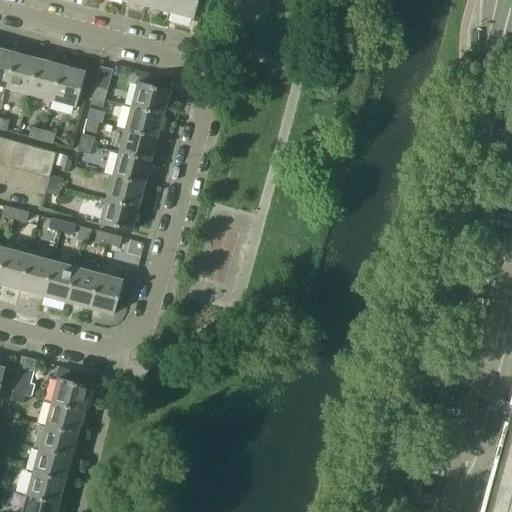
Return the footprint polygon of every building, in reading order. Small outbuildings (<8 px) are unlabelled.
[(168,13),(171,0),(145,0),(144,7),(168,13)] [(192,20),(197,0),(171,0),(168,13),(192,20)] [(0,87),(4,89),(13,54),(0,50),(0,87)] [(27,95),(37,61),(13,54),(4,89),(27,95)] [(50,101),(60,67),(37,61),(27,95),(50,101)] [(74,108),(83,73),(60,67),(50,101),(74,108)] [(99,67),(93,88),(105,91),(111,70),(99,67)] [(161,116),(167,92),(136,84),(129,108),(161,116)] [(103,101),(105,91),(93,88),(90,97),(103,101)] [(101,108),(103,101),(90,97),(88,105),(101,108)] [(154,139),(161,116),(129,108),(123,131),(154,139)] [(40,141),(42,131),(29,128),(26,138),(40,141)] [(51,144),(53,134),(42,131),(40,141),(51,144)] [(148,162),(154,139),(123,131),(117,154),(148,162)] [(90,147),(93,138),(81,135),(78,144),(90,147)] [(0,165),(2,166),(9,141),(0,138),(0,165)] [(13,169),(20,144),(9,141),(2,166),(13,169)] [(25,172),(31,147),(20,144),(13,169),(25,172)] [(88,155),(90,147),(78,144),(76,151),(88,155)] [(35,175),(42,150),(31,147),(25,172),(35,175)] [(49,175),(55,153),(42,150),(35,175),(48,178),(49,175)] [(142,186),(148,162),(117,154),(111,177),(142,186)] [(59,188),(61,179),(49,175),(48,178),(46,185),(59,188)] [(136,209),(142,186),(111,177),(105,200),(136,209)] [(57,196),(59,188),(46,185),(44,193),(57,196)] [(129,232),(136,209),(105,200),(98,224),(129,232)] [(13,220),(15,210),(3,207),(0,216),(13,220)] [(25,223),(27,213),(15,210),(13,220),(25,223)] [(60,232),(62,222),(50,219),(47,229),(60,232)] [(72,235),(74,226),(62,222),(60,232),(72,235)] [(106,244),(108,235),(96,232),(94,241),(106,244)] [(118,248),(121,238),(108,235),(106,244),(118,248)] [(0,285),(19,290),(29,256),(5,250),(0,267),(0,285)] [(42,297),(51,262),(29,256),(19,290),(42,297)] [(65,303),(74,269),(51,262),(42,297),(65,303)] [(88,309),(97,275),(74,269),(65,303),(88,309)] [(112,316),(121,281),(97,275),(88,309),(112,316)] [(17,369),(11,392),(24,395),(29,397),(33,385),(30,384),(33,373),(36,361),(21,357),(17,369)] [(56,379),(50,402),(82,411),(88,388),(78,385),(81,375),(56,368),(54,377),(57,378),(57,379),(56,379)] [(21,404),(24,395),(11,392),(9,400),(21,404)] [(75,435),(82,411),(50,402),(44,426),(75,435)] [(511,511),(511,409),(484,511),(511,511)] [(69,458),(75,435),(44,426),(37,449),(69,458)] [(0,438),(11,442),(13,433),(1,430),(0,432),(0,438)] [(0,447),(9,450),(11,442),(0,438),(0,447)] [(63,481),(69,458),(37,449),(31,472),(63,481)] [(57,504),(63,481),(31,472),(25,495),(57,504)] [(54,511),(57,504),(25,495),(20,511),(54,511)]
